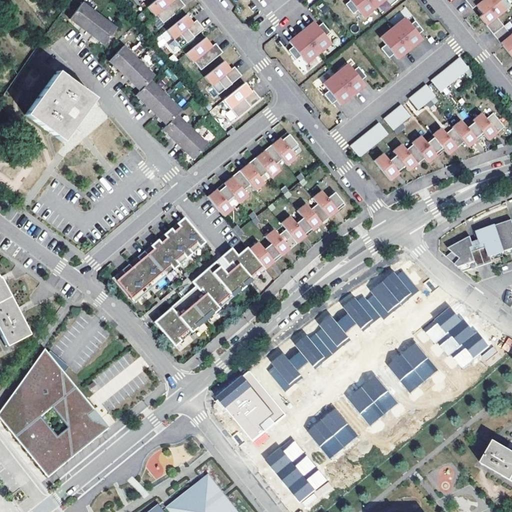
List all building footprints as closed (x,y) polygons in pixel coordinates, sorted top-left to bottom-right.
[(170,0),(156,0),(147,7),(155,16),(156,15),(163,24),(185,6),(179,0),(173,0),(172,2),(170,0)] [(348,0),(350,3),(346,6),(352,14),(357,10),(362,17),(375,7),(368,0),(348,0)] [(464,0),(472,8),(475,5),(477,4),(484,12),(498,0),(464,0)] [(482,13),(480,15),(487,24),(485,25),(492,34),(503,26),(495,17),(508,6),(503,0),(498,0),(484,12),(482,13)] [(83,2),(70,18),(104,44),(117,28),(83,2)] [(477,4),(475,5),(482,13),(484,12),(477,4)] [(480,15),(478,16),(485,25),(487,24),(480,15)] [(184,16),(166,31),(180,48),(203,29),(196,20),(191,25),(184,16)] [(416,32),(420,29),(414,21),(410,25),(404,18),(391,28),(409,49),(421,39),(416,32)] [(313,22),(300,32),(318,53),(330,43),(325,36),(329,33),(323,25),(318,29),(313,22)] [(511,33),(510,35),(503,26),(492,34),(500,43),(502,41),(509,50),(511,47),(511,33)] [(396,59),(409,49),(391,28),(379,38),(385,45),(380,49),(386,56),(391,52),(396,59)] [(294,49),(289,52),(295,60),(300,56),(305,63),(318,53),(300,32),(288,42),(294,49)] [(202,39),(185,54),(199,71),(222,53),(215,44),(210,48),(202,39)] [(502,41),(500,43),(511,58),(511,53),(509,50),(502,41)] [(155,76),(124,45),(109,60),(140,90),(136,94),(167,124),(163,129),(193,159),(208,144),(177,114),(181,110),(151,80),(155,76)] [(459,58),(430,81),(440,92),(468,69),(459,58)] [(222,63),(204,77),(218,95),(241,76),(234,67),(228,71),(222,63)] [(359,78),(364,75),(357,67),(352,71),(347,64),(335,74),(352,95),(364,85),(359,78)] [(93,98),(56,71),(25,114),(62,141),(68,133),(71,129),(73,126),(93,98)] [(339,105),(352,95),(335,74),(322,84),(328,91),(323,95),(329,102),(334,99),(339,105)] [(243,84),(223,101),(237,118),(260,99),(253,90),(250,92),(243,84)] [(426,85),(408,99),(417,110),(435,96),(426,85)] [(401,105),(383,119),(393,130),(410,116),(401,105)] [(480,113),(471,120),(472,121),(483,134),(488,140),(494,134),(492,132),(494,131),(496,133),(504,127),(492,113),(485,119),(480,113)] [(463,142),(467,148),(474,142),(472,139),(474,138),(476,140),(483,134),(472,121),(465,127),(460,121),(451,128),(452,129),(463,142)] [(379,123),(350,146),(359,157),(388,134),(379,123)] [(76,128),(73,126),(71,129),(68,133),(71,135),(76,128)] [(431,136),(432,136),(443,151),(447,156),(454,150),(452,148),(454,146),(456,148),(463,142),(452,129),(445,134),(440,128),(431,136)] [(277,140),(271,145),(287,165),(296,158),(291,152),(298,146),(287,132),(279,138),(281,141),(279,142),(277,140)] [(424,159),(427,163),(434,158),(432,156),(434,154),(436,156),(443,151),(432,136),(425,142),(420,136),(411,143),(413,145),(424,159)] [(392,151),(394,154),(405,168),(408,171),(415,166),(413,164),(415,162),(417,164),(424,159),(413,145),(406,150),(401,144),(392,151)] [(261,153),(255,158),(266,172),(271,178),(280,171),(275,164),(282,159),(271,145),(263,151),(265,153),(263,155),(261,153)] [(373,160),(390,181),(396,176),(394,173),(396,172),(398,174),(405,168),(394,154),(387,160),(382,153),(373,160)] [(245,166),(239,171),(250,185),(255,191),(260,187),(255,181),(259,177),(266,172),(255,158),(247,164),(249,166),(247,168),(245,166)] [(229,178),(223,184),(234,198),(239,204),(248,196),(243,190),(250,185),(239,171),(231,177),(233,179),(231,181),(229,178)] [(259,177),(255,181),(260,187),(264,183),(259,177)] [(213,191),(207,196),(223,217),(233,209),(228,203),(234,198),(223,184),(215,190),(217,192),(215,194),(213,191)] [(321,190),(312,197),(317,204),(328,218),(335,213),(333,211),(335,209),(337,211),(344,205),(333,191),(326,196),(321,190)] [(306,203),(297,210),(302,216),(313,230),(319,226),(317,223),(319,222),(321,224),(328,218),(317,204),(311,209),(306,203)] [(290,215),(280,223),(285,229),(297,243),(304,238),(302,235),(304,234),(306,236),(313,230),(302,216),(295,222),(290,215)] [(448,255),(462,272),(484,265),(491,262),(490,257),(511,249),(511,216),(505,219),(504,217),(492,221),(479,226),(482,234),(483,238),(475,240),(474,236),(472,230),(463,236),(465,238),(454,249),(448,255)] [(114,280),(133,302),(204,242),(183,217),(176,223),(179,226),(173,231),(170,228),(163,234),(165,237),(160,242),(157,239),(150,245),(152,248),(147,253),(144,250),(136,256),(139,259),(131,266),(128,263),(121,269),(123,272),(114,280)] [(265,236),(270,242),(281,256),(287,251),(285,249),(287,247),(289,250),(297,243),(285,229),(279,234),(274,228),(265,236)] [(463,236),(451,244),(454,249),(465,238),(463,236)] [(258,241),(248,249),(264,270),(272,263),(270,261),(272,259),(274,262),(281,256),(270,242),(263,247),(258,241)] [(171,344),(264,270),(248,249),(247,247),(237,255),(231,247),(220,256),(227,264),(224,267),(217,258),(206,267),(210,272),(196,282),(186,291),(188,293),(180,300),(178,297),(168,305),(170,307),(153,321),(171,344)] [(210,272),(206,267),(193,278),(196,282),(210,272)] [(401,271),(383,285),(400,307),(418,293),(401,271)] [(0,334),(6,346),(28,334),(15,308),(14,306),(17,304),(16,301),(12,303),(2,282),(6,281),(4,277),(1,279),(0,278),(0,334)] [(383,285),(366,298),(379,316),(383,320),(400,307),(383,285)] [(186,291),(178,297),(180,300),(188,293),(186,291)] [(356,323),(362,330),(379,316),(366,298),(360,292),(342,307),(347,312),(356,323)] [(153,321),(170,307),(168,305),(151,319),(153,321)] [(451,306),(426,329),(438,343),(464,320),(451,306)] [(347,312),(335,321),(344,332),(356,323),(347,312)] [(331,316),(313,330),(332,355),(350,341),(344,332),(335,321),(331,316)] [(465,320),(439,343),(452,357),(453,356),(477,334),(465,320)] [(294,342),(306,335),(303,330),(291,337),(294,342)] [(313,330),(295,344),(300,351),(308,361),(314,369),(332,355),(313,330)] [(479,332),(453,356),(465,370),(491,346),(479,332)] [(502,348),(507,351),(511,343),(511,340),(508,338),(502,348)] [(415,343),(387,366),(410,394),(438,371),(415,343)] [(485,360),(496,351),(493,347),(482,356),(485,360)] [(43,348),(0,409),(0,420),(47,478),(107,428),(92,419),(90,416),(88,414),(93,410),(63,372),(47,353),(43,348)] [(47,353),(63,372),(68,367),(58,359),(50,351),(47,353)] [(300,351),(288,360),(296,371),(308,361),(300,351)] [(283,355),(266,369),(285,392),(302,378),(296,371),(288,360),(283,355)] [(213,398),(247,443),(284,415),(249,370),(213,398)] [(375,374),(347,397),(370,425),(398,402),(375,374)] [(335,408),(307,431),(330,459),(358,436),(335,408)] [(92,419),(107,428),(93,410),(88,414),(90,416),(92,419)] [(259,447),(269,437),(264,432),(254,442),(259,447)] [(293,438),(263,459),(275,475),(304,454),(293,438)] [(500,447),(494,443),(481,464),(511,482),(511,453),(510,452),(505,449),(500,447)] [(505,449),(510,452),(511,449),(503,443),(500,447),(505,449)] [(305,454),(276,475),(288,491),(317,470),(305,454)] [(318,470),(289,491),(301,507),(330,486),(318,470)] [(169,511),(238,511),(209,474),(166,508),(169,511)]
